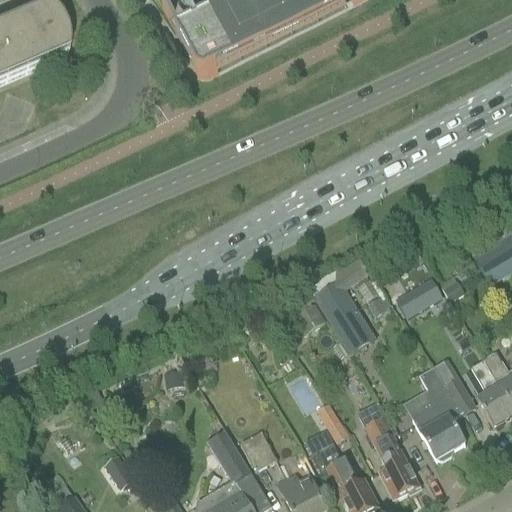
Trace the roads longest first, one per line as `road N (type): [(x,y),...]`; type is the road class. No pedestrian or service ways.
road 1 (primary): [(0,370),(176,286),(511,102)]
road 2 (primary): [(511,26),(0,261)]
road 3 (unclassified): [(0,171),(93,128),(123,96),(125,70),(100,0)]
